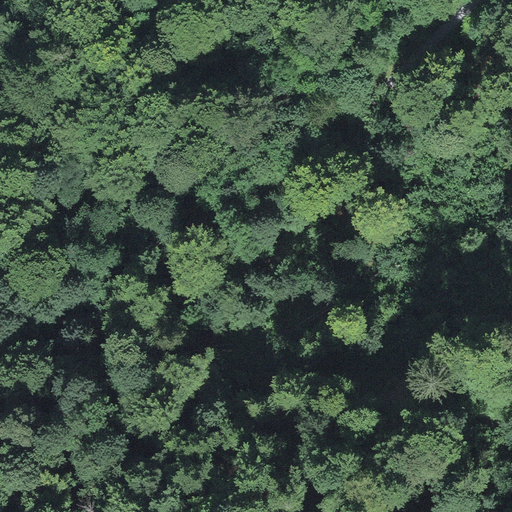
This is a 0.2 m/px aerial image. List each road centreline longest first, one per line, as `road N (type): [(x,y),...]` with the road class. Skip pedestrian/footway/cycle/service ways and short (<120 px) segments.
road 1 (track): [(0,355),(143,257),(320,157),(476,0)]
road 2 (trunk): [(511,32),(0,326)]
